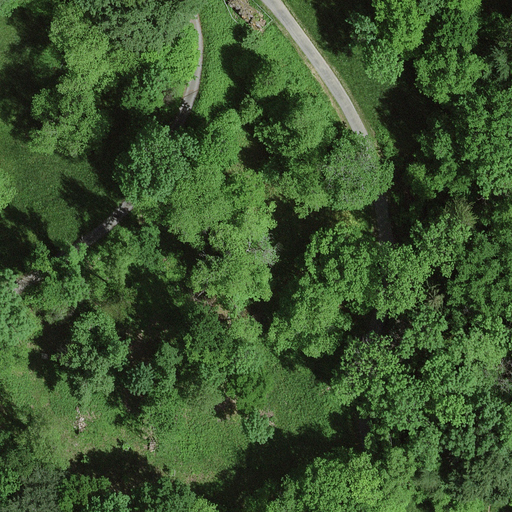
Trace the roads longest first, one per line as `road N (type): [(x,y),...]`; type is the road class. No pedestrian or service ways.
road 1 (unclassified): [(381,511),(365,429),(383,271),(379,193),(353,117),(271,0)]
road 2 (unclassified): [(186,0),(195,69),(165,151),(104,228),(0,299)]
